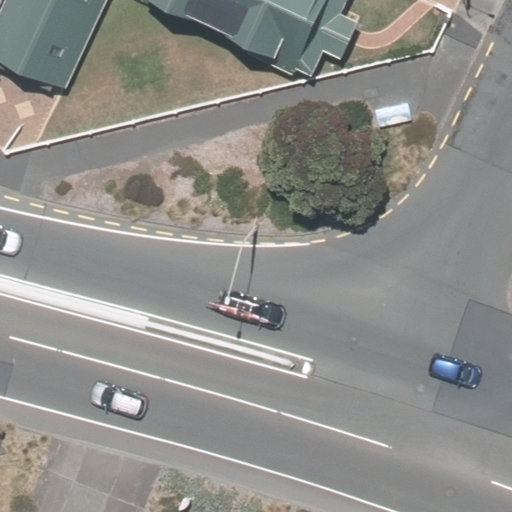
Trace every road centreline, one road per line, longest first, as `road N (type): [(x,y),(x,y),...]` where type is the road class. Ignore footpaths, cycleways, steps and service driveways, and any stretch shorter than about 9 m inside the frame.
road 1 (primary): [(0,232),(425,349)]
road 2 (primary): [(377,465),(0,357)]
road 3 (residential): [(425,349),(511,140)]
road 4 (primary): [(500,511),(377,465)]
road 5 (residential): [(377,465),(425,349)]
